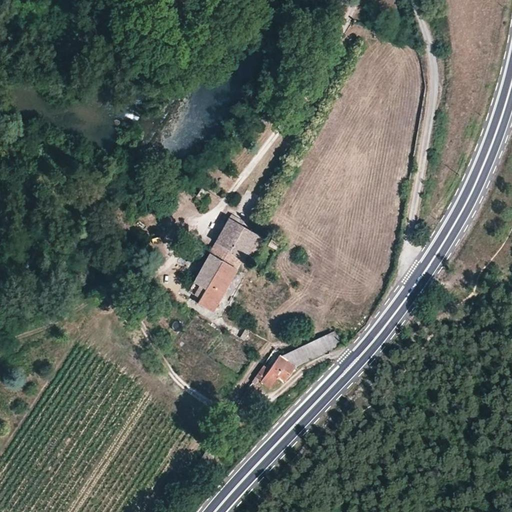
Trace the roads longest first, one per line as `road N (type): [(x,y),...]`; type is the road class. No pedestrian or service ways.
road 1 (track): [(357,359),(319,360),(251,406),(215,405),(177,379),(132,300),(136,284),(170,266),(208,229),(306,91),(356,0)]
road 2 (secondary): [(511,86),(474,186),(409,295),(215,511)]
